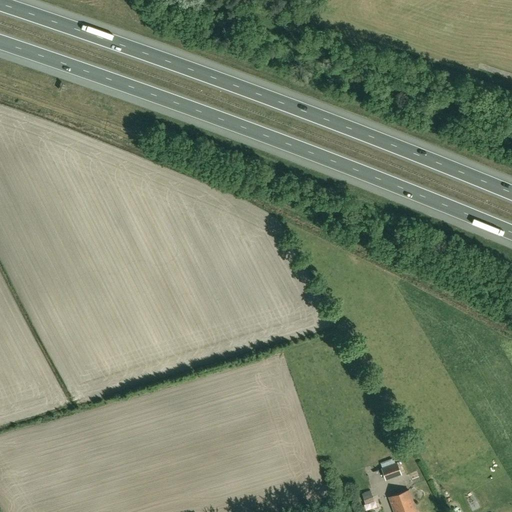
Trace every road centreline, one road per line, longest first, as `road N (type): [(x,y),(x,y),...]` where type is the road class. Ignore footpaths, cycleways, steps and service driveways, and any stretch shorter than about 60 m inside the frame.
road 1 (motorway): [(0,42),(511,233)]
road 2 (motorway): [(511,193),(0,3)]
